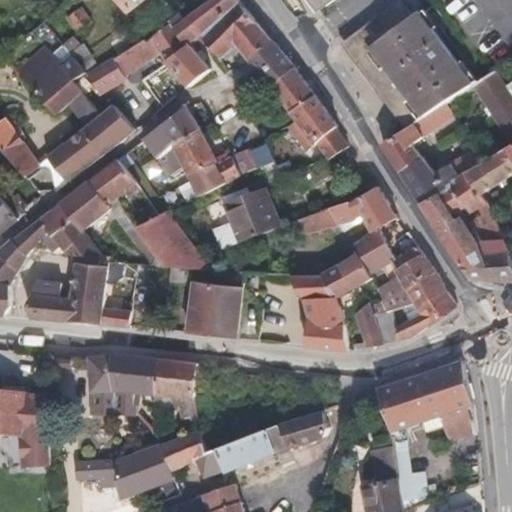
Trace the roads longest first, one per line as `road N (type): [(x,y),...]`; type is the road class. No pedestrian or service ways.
road 1 (tertiary): [(471,341),(360,366),(0,332)]
road 2 (residential): [(275,0),(481,314)]
road 3 (residential): [(504,367),(511,511)]
